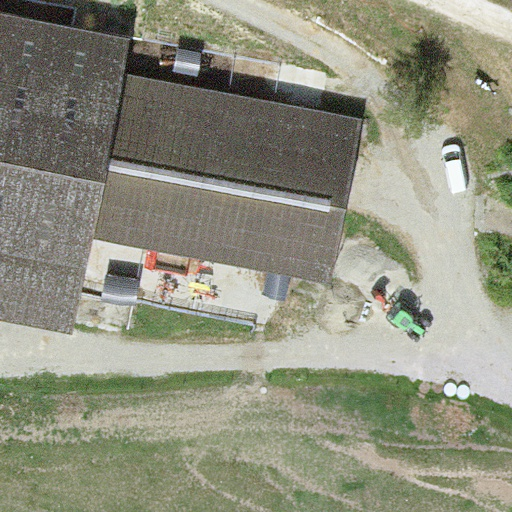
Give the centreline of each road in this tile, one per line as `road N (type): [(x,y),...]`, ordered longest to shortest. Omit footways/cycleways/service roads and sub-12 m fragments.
road 1 (track): [(511,392),(400,354),(0,343)]
road 2 (track): [(207,0),(363,96),(427,175),(453,257),(458,373)]
